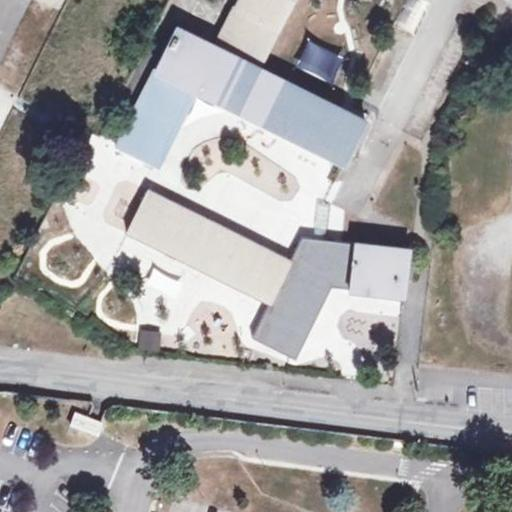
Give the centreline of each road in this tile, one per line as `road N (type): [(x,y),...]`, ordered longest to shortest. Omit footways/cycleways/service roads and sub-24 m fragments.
road 1 (tertiary): [(0,373),(64,371),(511,432)]
road 2 (residential): [(393,115),(449,0)]
